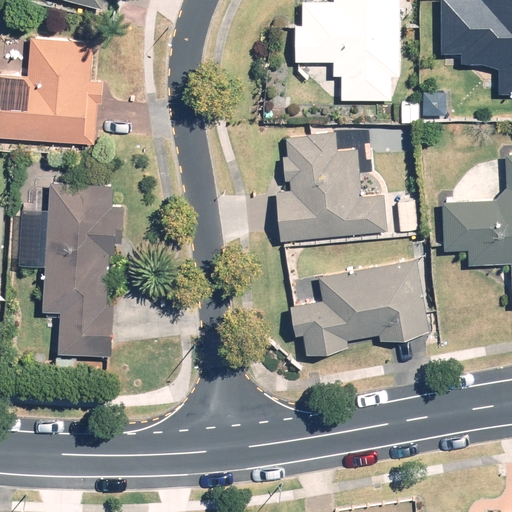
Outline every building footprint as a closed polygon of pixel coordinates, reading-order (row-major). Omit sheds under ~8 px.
[(403,71),(402,0),(306,0),(307,21),(301,21),(301,55),(339,55),(339,71),(347,71),(347,95),(395,94),(395,71),(403,71)] [(511,0),(445,0),(445,49),(466,49),(466,59),(503,59),(503,89),(511,88),(511,0)] [(0,69),(0,130),(99,140),(105,79),(94,78),(97,38),(35,33),(32,72),(0,69)] [(280,187),(285,236),(391,226),(388,190),(365,192),(361,145),(342,147),(340,129),(290,134),(295,186),(280,187)] [(511,147),(511,148),(511,151),(511,194),(446,197),(448,246),(473,245),(474,262),(511,260),(511,147)] [(117,182),(56,178),(48,305),(65,306),(63,347),(115,350),(118,302),(110,301),(113,250),(124,251),(127,202),(116,202),(117,182)] [(419,195),(402,195),(403,227),(419,227),(419,195)] [(421,255),(323,271),(327,297),(296,302),(301,331),(309,330),(312,350),(352,343),(351,335),(383,330),(384,336),(434,328),(421,255)]
